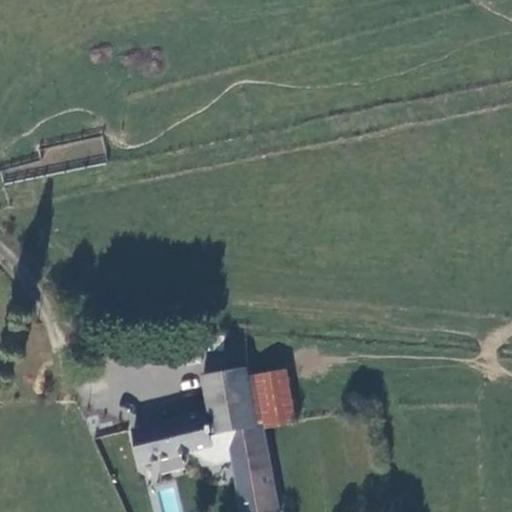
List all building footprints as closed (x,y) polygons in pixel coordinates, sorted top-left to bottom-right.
[(267,425),(259,375),(252,376),(251,368),(211,375),(221,435),(232,432),(267,425)] [(296,421),(287,371),(259,375),(267,425),(296,421)] [(208,413),(122,434),(132,466),(217,447),(214,436),(208,413)] [(271,446),(267,425),(232,432),(237,453),(271,446)] [(237,453),(247,511),(279,511),(280,511),(271,446),(237,453)]
